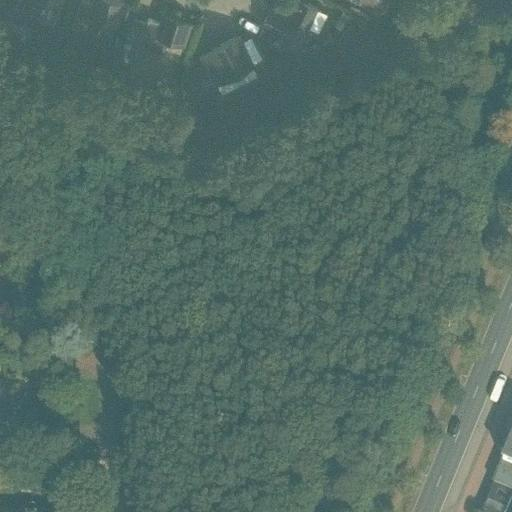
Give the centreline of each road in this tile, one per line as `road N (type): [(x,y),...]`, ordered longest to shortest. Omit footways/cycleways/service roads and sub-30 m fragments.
road 1 (primary): [(426,511),(511,303)]
road 2 (unclassified): [(112,511),(100,353)]
